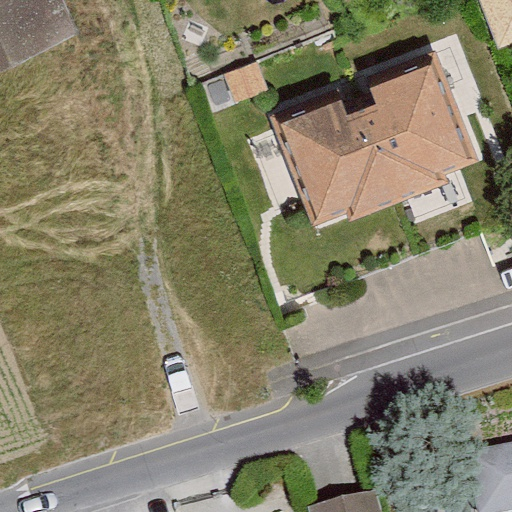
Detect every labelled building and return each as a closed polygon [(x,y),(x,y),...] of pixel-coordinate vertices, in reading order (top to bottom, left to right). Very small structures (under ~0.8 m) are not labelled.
[(52,0),(0,0),(0,61),(66,36),(52,0)] [(511,0),(473,0),(497,61),(511,54),(511,0)] [(337,108),(276,132),(319,239),(473,177),(431,70),(365,96),(371,113),(343,124),(337,108)] [(257,72),(218,85),(227,113),(267,100),(257,72)] [(511,511),(511,461),(467,468),(473,511),(511,511)]
